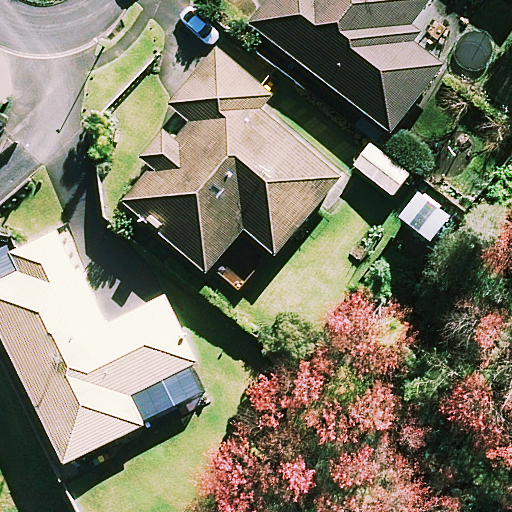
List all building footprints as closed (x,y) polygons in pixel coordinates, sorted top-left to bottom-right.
[(391,135),(445,68),(415,44),(424,34),(414,26),(433,1),(432,0),(272,0),(252,26),(391,135)] [(275,257),(342,181),(260,109),(270,98),(220,54),(173,106),(193,123),(123,202),(207,275),(246,231),(275,257)] [(410,177),(372,148),(356,168),(394,198),(410,177)] [(453,216),(422,192),(401,219),(431,243),(453,216)] [(0,329),(65,461),(69,468),(78,464),(83,475),(118,457),(112,444),(144,428),(129,398),(196,365),(164,300),(106,329),(60,236),(14,259),(23,275),(0,286),(0,329)]
